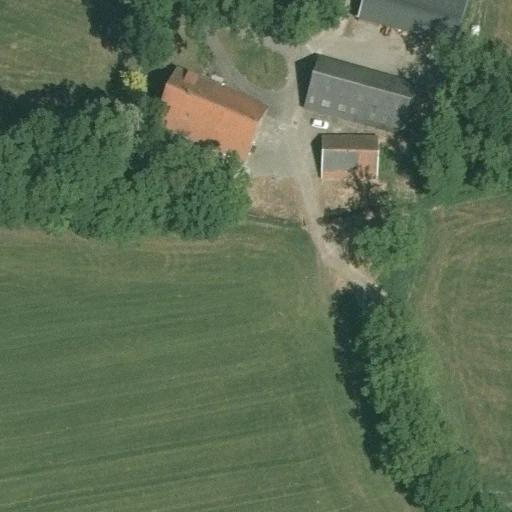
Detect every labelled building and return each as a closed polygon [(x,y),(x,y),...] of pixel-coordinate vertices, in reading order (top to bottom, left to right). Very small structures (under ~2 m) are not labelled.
[(326,13),(330,0),(287,0),(287,2),(326,13)] [(471,4),(457,0),(363,0),(358,22),(457,51),(471,4)] [(400,140),(417,90),(319,62),(304,112),(400,140)] [(244,167),(267,112),(178,74),(167,99),(164,100),(160,109),(162,113),(154,129),(244,167)] [(375,182),(376,140),(322,139),(321,181),(375,182)]
